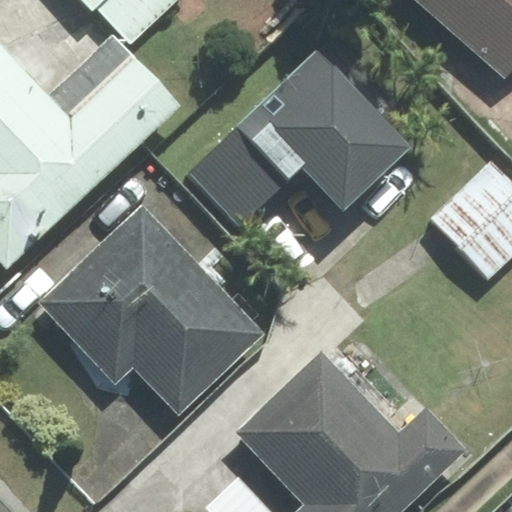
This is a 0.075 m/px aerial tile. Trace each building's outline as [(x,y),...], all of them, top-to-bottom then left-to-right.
[(84,0),(94,9),(97,7),(103,0),(84,0)] [(103,0),(97,7),(130,43),(175,0),(103,0)] [(511,0),(418,0),(506,77),(511,70),(511,0)] [(0,259),(7,267),(176,106),(113,40),(50,100),(0,46),(0,259)] [(411,146),(318,52),(192,174),(242,225),(302,168),(344,211),(411,146)] [(511,256),(511,185),(489,162),(431,219),(489,278),(511,256)] [(179,412),(262,333),(142,206),(41,301),(116,380),(133,363),(179,412)] [(400,511),(465,450),(426,409),(398,436),(321,356),(241,432),(263,454),(310,504),(302,511),(400,511)] [(302,511),(310,504),(263,454),(207,507),(211,511),(302,511)]
